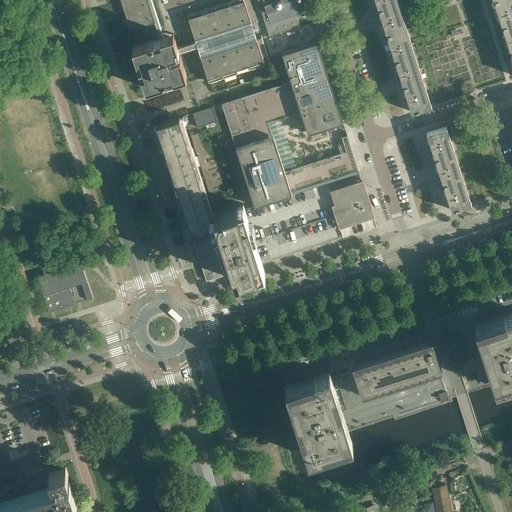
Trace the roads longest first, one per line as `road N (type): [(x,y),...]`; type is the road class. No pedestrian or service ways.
road 1 (secondary): [(49,0),(147,313)]
road 2 (secondary): [(168,308),(58,0)]
road 3 (tertiary): [(183,321),(409,250)]
road 4 (secondary): [(229,511),(180,345)]
road 5 (secondary): [(154,352),(169,372),(213,511)]
road 6 (residential): [(373,137),(511,94)]
road 7 (residential): [(373,137),(328,0)]
